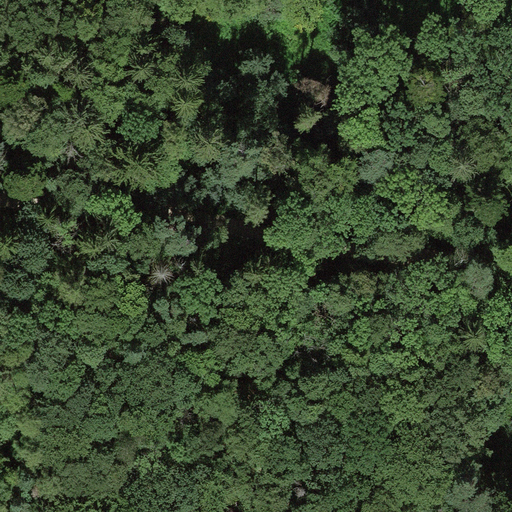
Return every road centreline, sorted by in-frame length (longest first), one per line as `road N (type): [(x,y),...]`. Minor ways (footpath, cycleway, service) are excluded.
road 1 (track): [(0,195),(109,204),(511,267)]
road 2 (track): [(511,170),(256,19)]
road 3 (track): [(286,421),(434,361),(511,314)]
